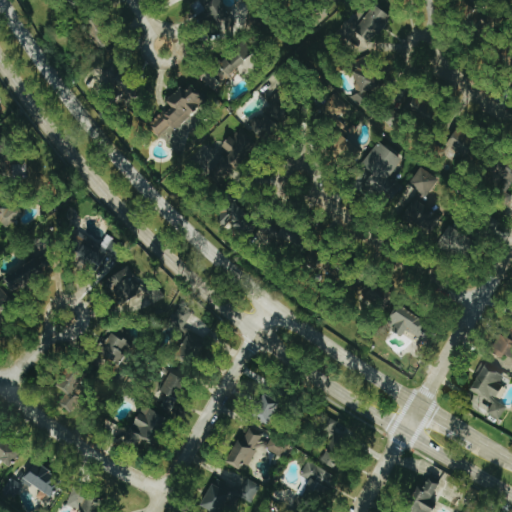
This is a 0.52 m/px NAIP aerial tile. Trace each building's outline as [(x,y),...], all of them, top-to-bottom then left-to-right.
[(208,10),(221,34),(238,25),(223,0),(205,0),(196,5),(201,14),(208,10)] [(372,42),(393,16),(377,4),(356,30),(372,42)] [(110,46),(103,16),(89,19),(96,49),(110,46)] [(221,67),(224,70),(216,78),(208,71),(201,79),(218,95),(242,68),(250,75),(264,60),(244,42),(221,67)] [(359,113),(376,106),(371,94),(384,89),(370,55),(350,64),(362,92),(352,96),(359,113)] [(121,102),(135,106),(138,95),(132,93),(134,85),(125,82),(129,69),(108,63),(103,81),(125,88),(121,102)] [(208,104),(193,82),(168,99),(173,107),(150,123),(158,135),(173,124),(175,126),(208,104)] [(284,122),(302,105),(285,86),(266,103),(284,122)] [(407,109),(430,120),(437,104),(415,94),(407,109)] [(250,125),(265,142),(281,127),(265,110),(250,125)] [(221,149),(240,166),(261,143),(244,127),(233,138),(232,137),(221,149)] [(468,159),(480,142),(460,128),(442,153),(454,161),(459,153),(468,159)] [(356,147),(345,136),(334,147),(345,159),(356,147)] [(364,164),(376,173),(370,182),(394,198),(403,186),(391,178),(404,159),(380,142),(364,164)] [(511,184),(511,161),(507,157),(489,177),(505,192),(511,184)] [(440,179),(422,167),(410,186),(429,197),(440,179)] [(406,213),(423,229),(437,215),(419,198),(406,213)] [(0,222),(1,221),(7,228),(24,214),(13,202),(2,212),(0,209),(0,222)] [(224,225),(243,216),(236,202),(217,211),(224,225)] [(467,260),(479,242),(452,225),(440,243),(467,260)] [(71,262),(96,274),(104,257),(115,262),(123,244),(106,237),(104,241),(85,232),(71,262)] [(45,273),(38,262),(8,280),(15,292),(45,273)] [(124,304),(145,289),(128,266),(107,282),(124,304)] [(390,297),(377,279),(361,290),(375,308),(390,297)] [(0,314),(14,302),(0,286),(0,314)] [(422,339),(432,325),(402,305),(388,327),(403,337),(408,330),(422,339)] [(184,332),(190,315),(177,311),(171,328),(184,332)] [(506,355),(511,357),(511,325),(508,324),(496,356),(504,359),(506,355)] [(121,369),(135,346),(114,333),(99,356),(121,369)] [(193,367),(207,343),(191,333),(176,357),(193,367)] [(470,390),(494,403),(489,412),(501,419),(508,407),(496,400),(504,387),(500,385),(505,375),(485,363),(470,390)] [(60,404),(70,411),(91,381),(71,367),(58,387),(67,393),(60,404)] [(187,378),(169,373),(164,393),(181,398),(187,378)] [(271,425),(282,403),(267,395),(256,417),(271,425)] [(143,439),(154,445),(169,418),(144,405),(126,440),(139,447),(143,439)] [(354,436),(337,427),(339,423),(330,418),(324,430),(335,436),(322,462),(337,469),(354,436)] [(263,437),(249,429),(230,464),(241,470),(244,464),(247,466),(263,437)] [(0,436),(0,462),(2,460),(11,467),(22,451),(1,435),(0,436)] [(291,444),(274,435),(267,448),(283,457),(291,444)] [(64,482),(39,462),(26,478),(44,493),(39,499),(46,505),(64,482)] [(302,476),(309,479),(295,511),(296,511),(309,511),(311,507),(322,511),(338,475),(308,462),(302,476)] [(254,505),(263,486),(247,478),(238,497),(254,505)] [(428,511),(443,486),(430,478),(424,489),(420,487),(407,511),(409,511),(428,511)] [(213,482),(202,508),(212,511),(224,511),(234,491),(213,482)] [(80,511),(102,511),(107,500),(74,489),(71,500),(84,504),(80,511)]
